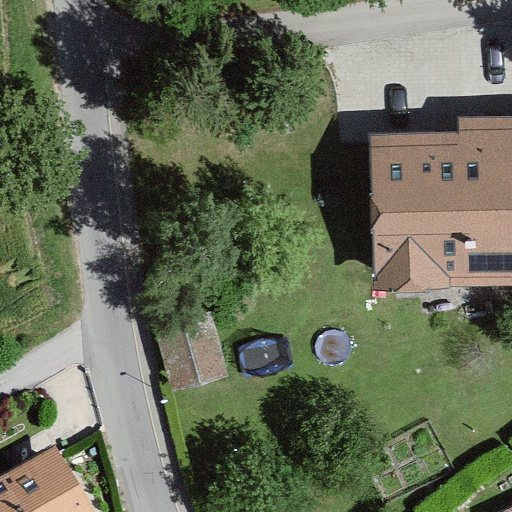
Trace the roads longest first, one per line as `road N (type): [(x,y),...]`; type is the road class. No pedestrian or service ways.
road 1 (residential): [(82,45),(117,331),(165,511)]
road 2 (residential): [(82,45),(505,0)]
